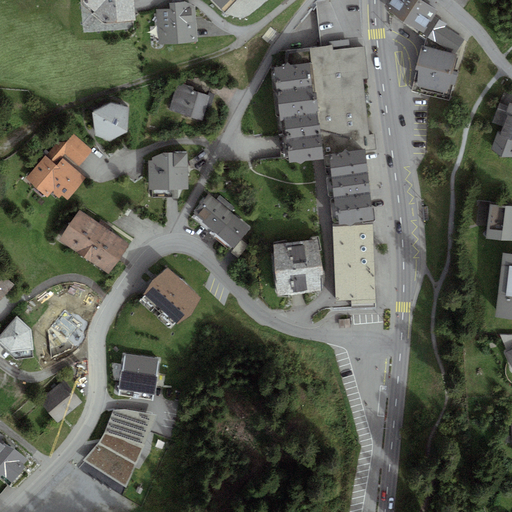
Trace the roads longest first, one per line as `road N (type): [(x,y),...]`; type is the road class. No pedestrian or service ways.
road 1 (residential): [(6,511),(83,433),(98,399),(104,319),(144,260),(166,245),(201,252),(278,324),(400,343)]
road 2 (primary): [(400,343),(403,250),(375,0)]
road 3 (track): [(225,50),(57,109),(9,143)]
road 4 (primary): [(385,511),(400,343)]
